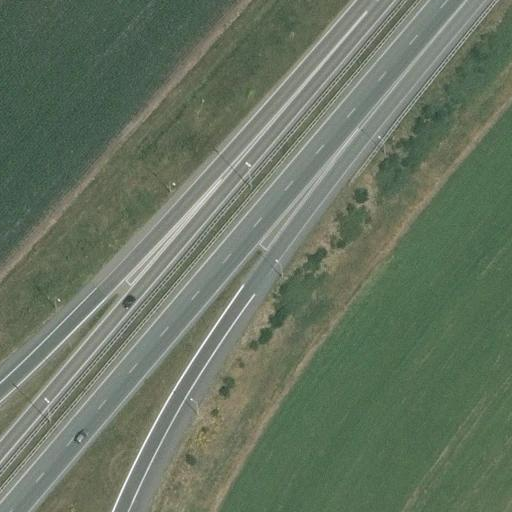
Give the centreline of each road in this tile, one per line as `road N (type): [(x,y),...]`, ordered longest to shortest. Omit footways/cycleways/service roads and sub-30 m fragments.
road 1 (trunk): [(13,511),(448,0)]
road 2 (motorway): [(122,511),(181,389),(455,0)]
road 3 (trunk): [(372,17),(0,453)]
road 4 (motorway): [(372,17),(0,391)]
